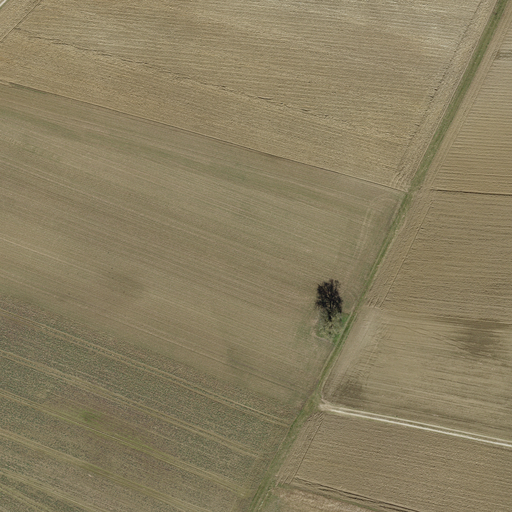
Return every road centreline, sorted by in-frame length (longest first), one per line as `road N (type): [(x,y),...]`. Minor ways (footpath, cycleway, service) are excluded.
road 1 (track): [(508,0),(253,511)]
road 2 (track): [(310,401),(511,439)]
